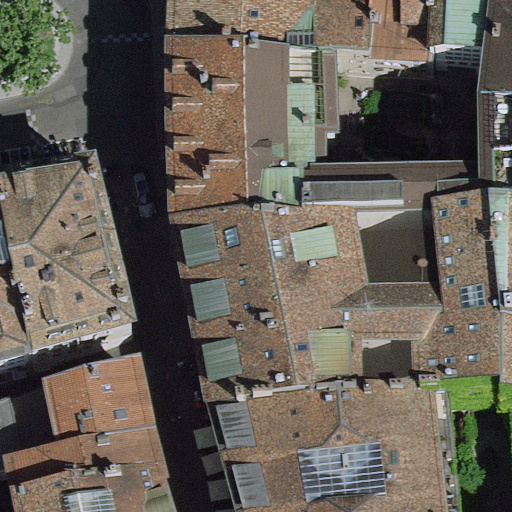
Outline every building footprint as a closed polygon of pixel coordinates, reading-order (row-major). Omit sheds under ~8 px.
[(311,4),(311,0),(179,0),(179,14),(179,21),(176,59),(285,67),(287,56),(316,60),(311,4)] [(371,76),(376,0),(354,0),(354,3),(311,4),(316,60),(314,70),(335,75),(371,76)] [(376,0),(371,76),(436,81),(437,72),(442,0),(376,0)] [(442,0),(437,72),(493,77),(496,31),(511,31),(511,3),(502,2),(502,0),(442,0)] [(285,67),(176,59),(175,167),(175,183),(176,203),(180,240),(492,229),(507,347),(511,347),(511,31),(496,31),(493,77),(485,133),(486,195),(316,199),(316,178),(316,154),(338,154),(335,75),(314,70),(285,67)] [(0,194),(0,216),(32,368),(58,362),(134,341),(111,248),(97,186),(95,177),(32,188),(0,194)] [(32,368),(0,216),(0,376),(8,375),(32,368)] [(492,229),(180,240),(200,362),(205,388),(211,419),(447,410),(507,408),(511,414),(511,347),(507,347),(492,229)] [(82,464),(150,449),(146,420),(138,378),(107,387),(70,397),(82,464)] [(82,464),(70,397),(25,414),(0,424),(0,482),(12,481),(82,464)] [(456,511),(447,410),(211,419),(232,511),(456,511)] [(169,511),(162,488),(150,449),(82,464),(12,481),(18,511),(169,511)]
